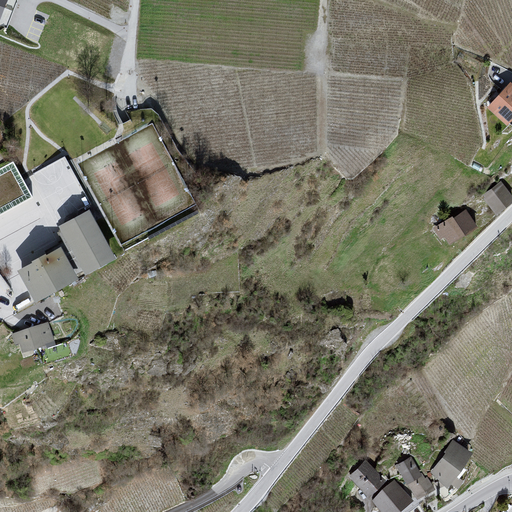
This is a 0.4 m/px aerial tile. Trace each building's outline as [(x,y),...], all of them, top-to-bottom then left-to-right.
[(511,117),(511,81),(509,80),(486,106),(506,124),(511,117)] [(0,211),(31,194),(13,160),(0,167),(0,211)] [(511,199),(511,194),(501,180),(483,194),(484,196),(483,197),(495,212),(511,199)] [(115,256),(88,206),(80,210),(76,208),(65,214),(64,219),(57,223),(84,273),(115,256)] [(452,215),(451,213),(433,225),(439,238),(443,235),(448,242),(477,225),(465,208),(452,215)] [(16,267),(33,300),(77,276),(59,243),(44,250),(43,249),(29,257),(30,258),(16,267)] [(55,343),(48,321),(11,333),(14,343),(18,342),(21,351),(45,343),(46,346),(55,343)] [(446,486),(471,451),(453,438),(443,451),(445,452),(430,471),(446,486)] [(421,473),(411,455),(405,458),(404,457),(400,459),(400,461),(395,464),(405,482),(421,473)] [(385,477),(365,459),(348,475),(367,493),(385,477)] [(416,498),(435,487),(427,476),(425,477),(422,472),(421,473),(405,482),(416,498)] [(396,511),(413,499),(394,479),(372,500),(381,511),(396,511)]
